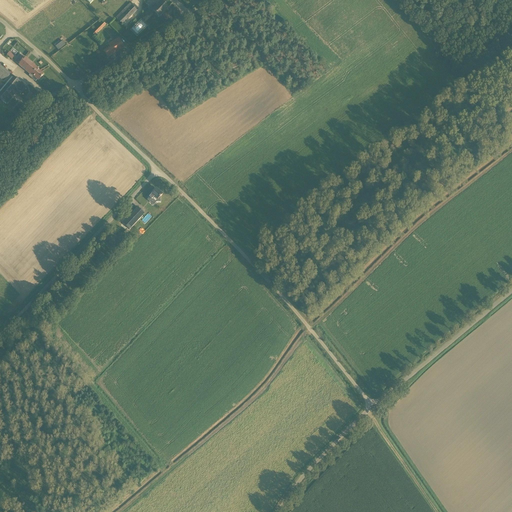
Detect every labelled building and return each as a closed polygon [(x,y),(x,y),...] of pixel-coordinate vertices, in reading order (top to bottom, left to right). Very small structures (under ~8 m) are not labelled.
[(155,7),(154,5),(151,9),(159,17),(164,12),(165,13),(169,9),(161,1),(155,7)] [(137,10),(130,4),(116,18),(123,25),(137,10)] [(104,23),(93,34),(96,37),(99,34),(98,33),(106,25),(104,23)] [(134,26),(131,30),(137,35),(140,31),(134,26)] [(62,40),(55,45),(58,50),(66,44),(62,40)] [(115,45),(113,42),(108,45),(110,48),(104,51),(108,57),(124,47),(120,41),(115,45)] [(19,65),(28,73),(34,66),(25,58),(19,65)] [(23,85),(0,65),(0,86),(0,87),(0,98),(7,104),(8,103),(12,99),(23,85)] [(34,66),(28,73),(31,76),(32,75),(39,81),(44,75),(37,69),(38,69),(34,66)] [(156,189),(154,191),(153,190),(146,197),(150,200),(151,199),(155,203),(156,202),(160,202),(160,198),(162,195),(156,189)] [(127,232),(144,214),(137,207),(120,225),(127,232)] [(148,217),(141,224),(144,227),(151,221),(148,217)]
